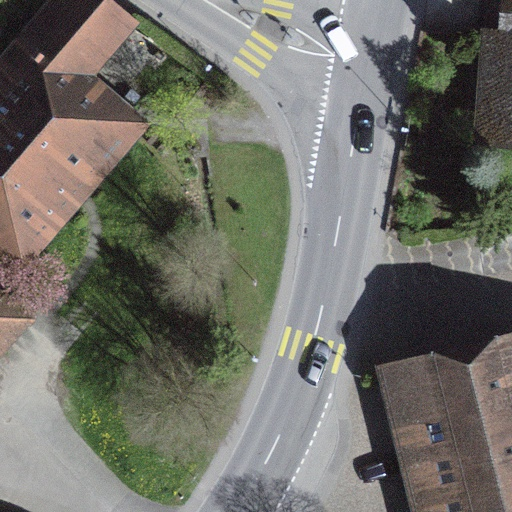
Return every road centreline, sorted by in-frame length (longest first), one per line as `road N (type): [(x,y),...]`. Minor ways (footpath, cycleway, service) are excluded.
road 1 (secondary): [(240,511),(313,349),(364,77)]
road 2 (secondary): [(210,0),(364,77)]
